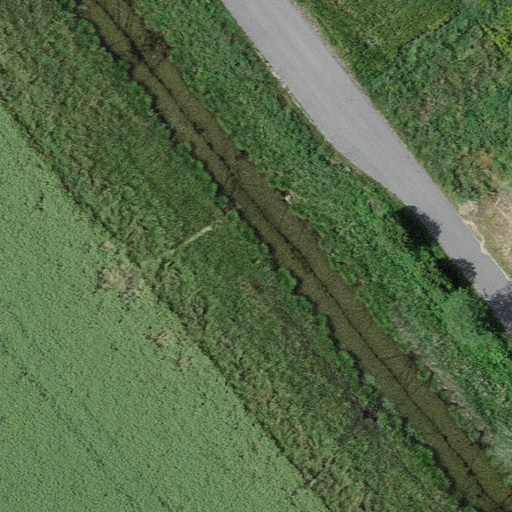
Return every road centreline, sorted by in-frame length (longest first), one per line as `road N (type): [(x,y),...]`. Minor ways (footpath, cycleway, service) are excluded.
road 1 (unclassified): [(511,336),(247,0)]
road 2 (track): [(340,117),(511,14)]
